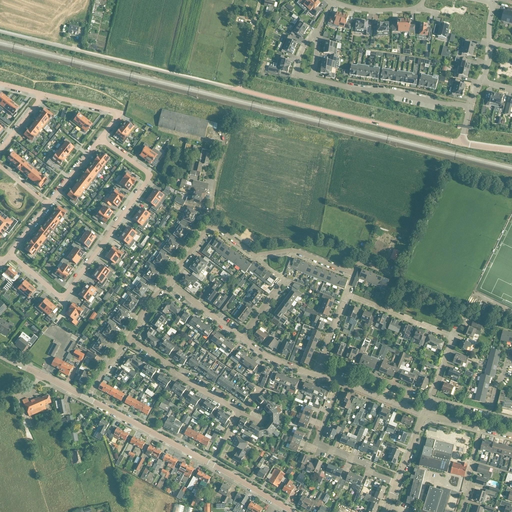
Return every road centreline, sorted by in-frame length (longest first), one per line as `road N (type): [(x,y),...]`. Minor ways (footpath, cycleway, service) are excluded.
road 1 (residential): [(460,143),(238,90),(260,0)]
road 2 (residential): [(100,138),(148,177),(66,294),(9,254)]
road 3 (residential): [(469,107),(311,78)]
road 4 (residential): [(396,484),(316,443),(340,381)]
road 5 (residential): [(352,272),(297,251),(257,255),(212,226)]
road 6 (unclassified): [(211,463),(87,398)]
road 7 (residential): [(239,413),(129,337)]
